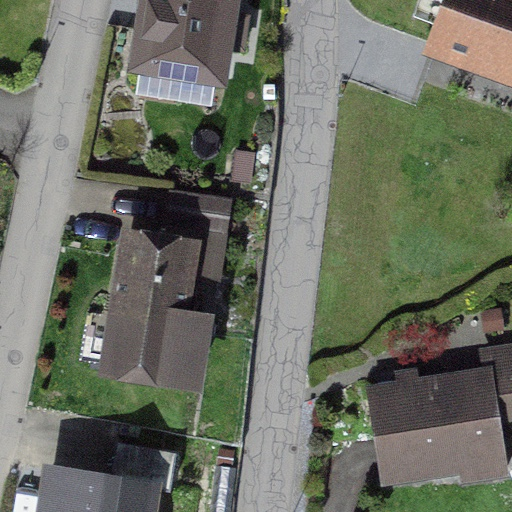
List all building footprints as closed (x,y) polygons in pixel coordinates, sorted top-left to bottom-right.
[(227,0),(145,0),(135,67),(215,80),(220,48),(237,51),(242,21),(225,19),(227,0)] [(511,0),(449,0),(431,49),(507,76),(511,61),(511,0)] [(227,203),(168,195),(163,226),(222,234),(227,203)] [(185,248),(126,238),(113,317),(137,321),(129,373),(192,383),(201,327),(176,323),(188,248),(185,248)] [(395,391),(367,395),(380,480),(497,462),(499,475),(502,475),(494,419),(511,416),(511,356),(482,361),(485,377),(415,388),(413,372),(393,375),(395,391)] [(41,511),(144,511),(148,490),(167,493),(173,456),(113,447),(108,484),(47,474),(41,511)]
